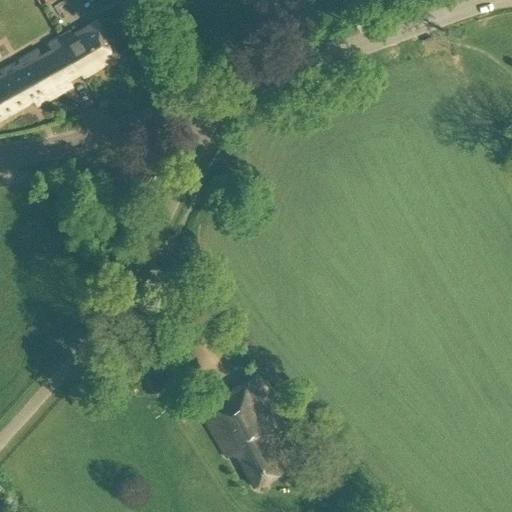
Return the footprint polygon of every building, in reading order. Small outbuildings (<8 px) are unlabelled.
[(62,40),(81,73),(84,77),(118,57),(97,20),(62,40)] [(81,73),(62,40),(61,38),(0,72),(0,119),(33,101),(36,106),(73,86),(69,80),(81,73)] [(138,361),(158,398),(188,379),(169,343),(138,361)] [(282,471),(289,468),(273,437),(284,430),(255,377),(200,409),(228,457),(236,452),(254,487),(283,473),(282,471)] [(305,489),(323,481),(314,462),(296,471),(305,489)]
